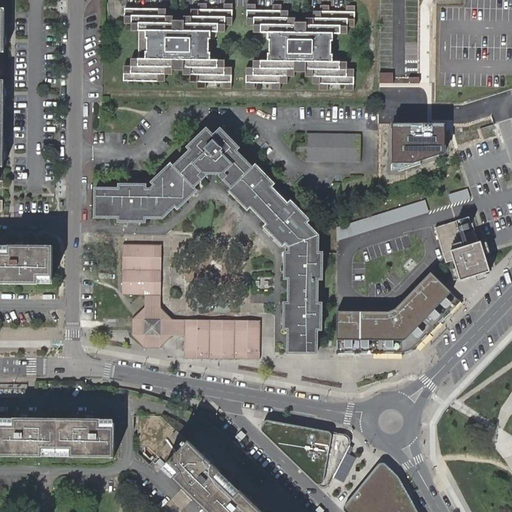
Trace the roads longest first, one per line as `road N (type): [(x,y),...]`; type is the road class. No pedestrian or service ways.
road 1 (tertiary): [(348,413),(72,367)]
road 2 (residential): [(73,221),(74,0)]
road 3 (tertiary): [(424,387),(511,295)]
